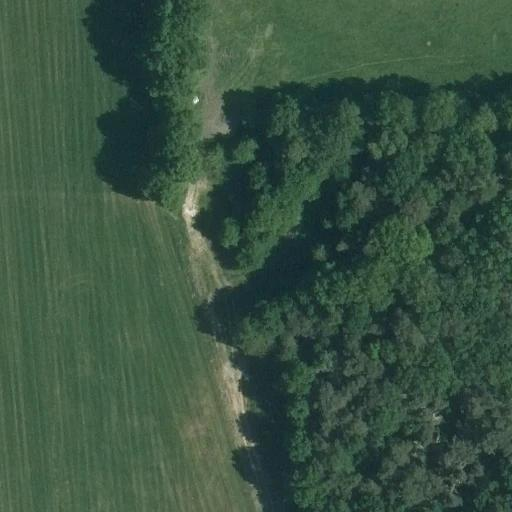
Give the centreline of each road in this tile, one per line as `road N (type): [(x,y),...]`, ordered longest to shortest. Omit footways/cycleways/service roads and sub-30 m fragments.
road 1 (track): [(270,511),(168,201)]
road 2 (track): [(203,307),(276,257),(377,108)]
